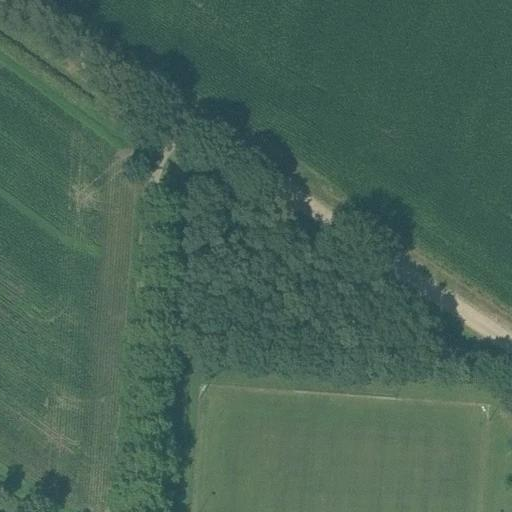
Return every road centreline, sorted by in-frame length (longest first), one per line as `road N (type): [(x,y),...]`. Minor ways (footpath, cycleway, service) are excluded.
road 1 (unclassified): [(127,511),(155,162),(182,114),(14,0)]
road 2 (track): [(511,345),(182,114)]
